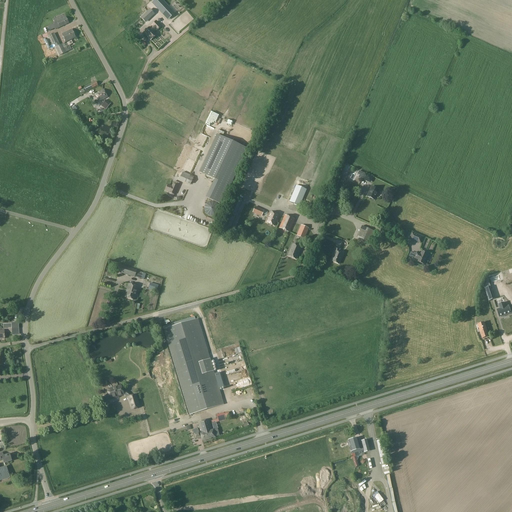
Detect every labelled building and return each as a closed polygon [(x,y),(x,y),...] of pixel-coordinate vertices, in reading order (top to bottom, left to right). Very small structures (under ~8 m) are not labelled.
[(161,0),(155,0),(153,2),(166,15),(169,19),(175,14),(161,0)] [(151,10),(145,16),(149,20),(155,14),(154,14),(151,11),(151,10)] [(64,14),(53,19),(55,23),(53,24),(55,30),(68,23),(64,14)] [(153,26),(150,28),(150,27),(143,33),(150,41),(157,35),(154,31),(156,30),(157,30),(161,27),(156,22),(152,25),(153,26)] [(75,37),(71,30),(62,34),(66,42),(75,37)] [(48,36),(52,45),(54,44),(58,42),(54,33),(48,36)] [(62,44),(60,45),(55,47),(59,56),(66,53),(62,44)] [(98,86),(96,82),(84,88),(86,92),(98,86)] [(108,97),(103,90),(95,94),(99,102),(108,97)] [(93,115),(98,113),(93,103),(89,105),(93,115)] [(217,135),(200,172),(214,179),(230,186),(247,149),(217,135)] [(287,172),(286,176),(249,162),(245,173),(254,177),(252,182),(277,192),(279,187),(284,189),(282,194),(287,196),(289,191),(291,192),(297,176),(287,172)] [(190,185),(194,177),(183,172),(179,180),(187,184),(187,185),(188,186),(189,185),(190,185)] [(372,177),(364,173),(362,179),(370,183),(372,177)] [(214,179),(209,190),(225,198),(230,186),(214,179)] [(165,191),(174,195),(178,187),(177,186),(179,183),(174,181),(172,186),(167,185),(165,191)] [(297,184),(290,200),(301,205),(308,188),(297,184)] [(271,203),(273,197),(247,187),(242,185),(239,194),(251,198),(251,199),(266,204),(267,201),(271,203)] [(374,200),(379,190),(371,187),(366,196),(374,200)] [(182,198),(189,200),(192,191),(185,189),(182,198)] [(235,197),(224,224),(231,227),(242,200),(235,197)] [(205,207),(205,210),(205,212),(206,214),(208,215),(210,216),(212,217),(214,216),(216,215),(218,214),(219,212),(219,210),(219,207),(218,205),(216,204),(214,203),(212,202),(210,203),(208,204),(206,205),(205,207)] [(264,211),(255,207),(252,213),(261,217),(264,211)] [(269,212),(265,222),(267,223),(269,224),(275,226),(279,216),(269,212)] [(284,215),(279,228),(289,232),(294,220),(284,215)] [(304,239),(306,235),(308,229),(301,225),(296,236),(304,239)] [(357,238),(370,244),(375,232),(362,226),(357,238)] [(287,256),(296,259),(301,248),(292,245),(287,256)] [(331,261),(339,264),(343,255),(338,253),(339,249),(335,248),(333,253),(334,254),(331,261)] [(424,265),(429,255),(422,252),(421,254),(417,253),(414,258),(418,260),(417,262),(424,265)] [(134,278),(136,271),(137,270),(120,265),(118,272),(134,278)] [(150,283),(148,289),(156,292),(158,286),(150,283)] [(126,292),(125,297),(133,300),(137,287),(128,284),(126,292)] [(489,301),(494,299),(490,287),(485,289),(489,301)] [(504,303),(499,304),(500,309),(497,310),(499,317),(511,313),(509,306),(505,307),(504,303)] [(494,318),(487,319),(489,328),(496,326),(494,318)] [(198,319),(177,326),(164,330),(189,415),(224,404),(198,319)] [(478,324),(482,339),(489,337),(484,322),(478,324)] [(227,375),(230,388),(240,385),(239,383),(242,382),(241,379),(247,377),(245,370),(227,375)] [(219,373),(214,374),(219,388),(223,387),(219,373)] [(123,395),(122,390),(120,386),(117,387),(117,386),(116,386),(115,386),(114,386),(114,387),(114,388),(108,390),(108,392),(107,393),(107,394),(107,395),(108,396),(109,396),(110,399),(123,395)] [(135,395),(132,396),(128,397),(131,410),(139,407),(135,395)] [(223,413),(215,415),(217,419),(218,422),(226,420),(223,413)] [(209,419),(198,423),(200,432),(201,434),(200,434),(201,437),(201,438),(202,441),(207,440),(215,438),(215,437),(213,430),(212,430),(209,419)] [(197,428),(193,430),(194,433),(193,434),(195,439),(198,438),(201,438),(201,437),(200,434),(201,434),(200,432),(198,432),(197,428)] [(351,454),(363,451),(364,452),(370,451),(367,440),(361,442),(362,445),(359,446),(357,438),(348,441),(348,442),(347,442),(348,447),(349,446),(351,451),(351,454)] [(0,460),(3,459),(4,463),(11,461),(9,454),(3,456),(2,452),(0,453),(0,460)] [(0,480),(9,477),(6,467),(0,468),(0,480)]
